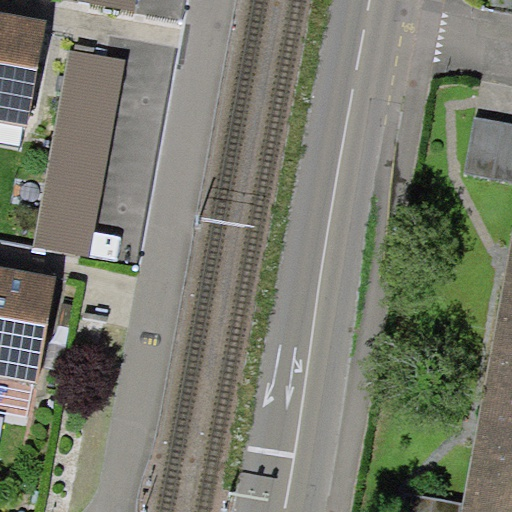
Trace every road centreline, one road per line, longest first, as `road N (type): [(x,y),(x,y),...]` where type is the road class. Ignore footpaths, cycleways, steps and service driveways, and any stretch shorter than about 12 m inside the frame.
road 1 (residential): [(109,511),(206,0)]
road 2 (primary): [(366,23),(276,511)]
road 3 (residential): [(511,52),(366,23)]
